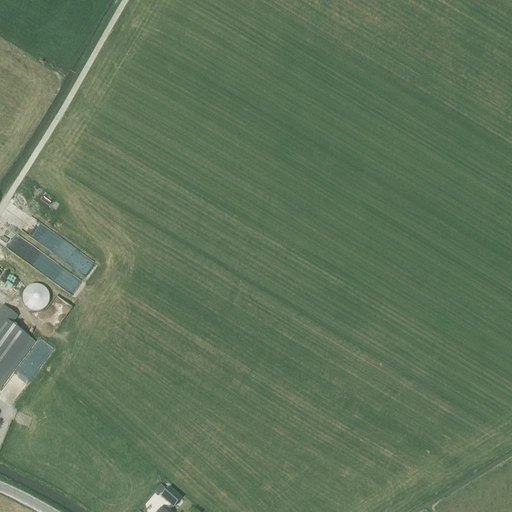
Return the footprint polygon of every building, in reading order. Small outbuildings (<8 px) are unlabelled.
[(30,215),(20,228),(51,251),(61,238),(30,215)] [(66,269),(56,284),(72,295),(83,281),(66,269)] [(55,301),(55,299),(55,296),(54,293),(52,288),(49,286),(46,284),(41,283),(39,283),(36,284),(33,285),(30,287),(28,290),(26,292),(25,295),(25,298),(25,301),(26,304),(27,306),(29,309),(31,311),(34,312),(38,314),(40,314),(43,314),(46,313),(48,312),(51,310),(53,307),(54,305),(55,301)] [(0,310),(0,385),(34,341),(12,325),(18,317),(3,306),(0,310)] [(161,498),(173,508),(181,499),(169,488),(161,498)]
